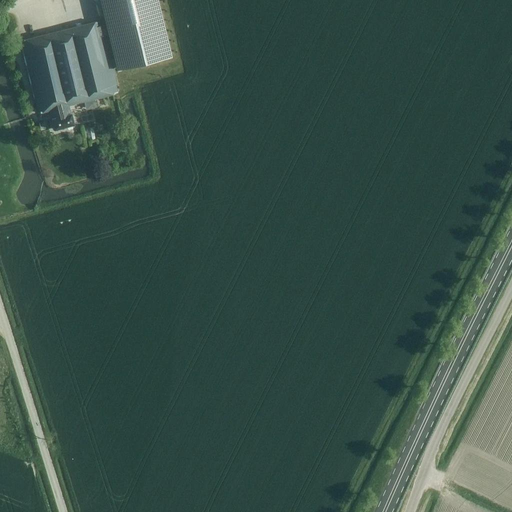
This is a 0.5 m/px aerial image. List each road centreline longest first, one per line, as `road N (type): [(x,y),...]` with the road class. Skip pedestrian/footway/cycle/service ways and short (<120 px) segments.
road 1 (trunk): [(383,511),(511,240)]
road 2 (unclassified): [(408,511),(444,418),(511,285)]
road 3 (unclassified): [(0,308),(63,511)]
